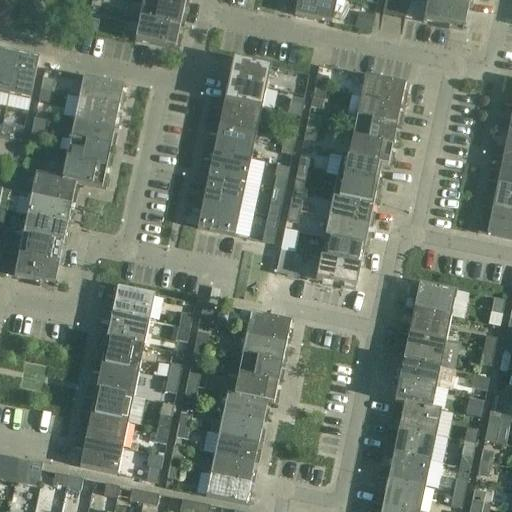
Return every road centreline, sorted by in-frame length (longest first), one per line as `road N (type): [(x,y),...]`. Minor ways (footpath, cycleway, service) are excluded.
road 1 (residential): [(281,511),(284,497),(336,507),(373,328)]
road 2 (residential): [(445,65),(207,17)]
road 3 (residential): [(1,299),(77,316),(90,244),(128,253)]
road 4 (residential): [(128,253),(164,80)]
road 5 (residential): [(415,235),(445,65)]
road 6 (residential): [(164,80),(0,37)]
